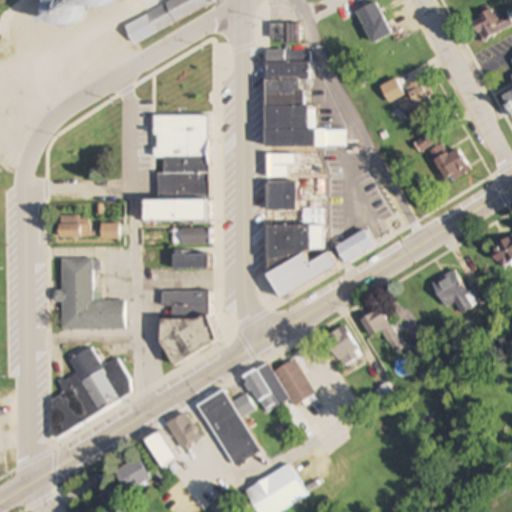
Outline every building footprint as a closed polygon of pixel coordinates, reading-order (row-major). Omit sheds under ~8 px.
[(77,0),(48,0),(49,25),(77,25),(77,0)] [(114,0),(80,0),(80,8),(115,8),(114,0)] [(214,7),(210,0),(173,0),(175,3),(122,27),(130,45),(214,7)] [(476,0),(453,0),(458,9),(476,0)] [(373,45),(393,35),(376,2),(357,12),(373,45)] [(511,14),(510,11),(497,18),(493,10),(472,22),(483,42),(511,26),(511,14)] [(346,131),(316,131),(316,109),(309,109),(309,50),(266,50),(266,149),(346,149),(346,131)] [(146,85),(145,134),(156,134),(156,152),(159,159),(159,194),(161,199),(211,199),(211,137),(210,135),(210,59),(146,85)] [(436,107),(420,79),(405,87),(411,98),(400,104),(409,121),(436,107)] [(511,115),(511,93),(503,97),(511,115)] [(447,184),(471,172),(460,149),(448,155),(437,133),(416,143),(422,154),(430,150),(447,184)] [(308,167),(308,155),(269,155),(269,179),(294,179),(294,167),(308,167)] [(297,211),(297,183),(267,183),(267,211),(297,211)] [(211,202),(145,202),(145,222),(211,222),(211,202)] [(268,227),(268,255),(325,255),(324,209),(304,210),(304,227),(268,227)] [(60,218),(59,239),(93,239),(93,218),(60,218)] [(121,241),(121,225),(102,225),(102,241),(121,241)] [(212,245),(212,229),(175,229),(175,245),(212,245)] [(375,248),(365,231),(337,248),(347,265),(375,248)] [(511,264),(511,238),(491,250),(502,270),(511,264)] [(280,301),(338,271),(329,254),(311,263),(307,255),(267,275),(280,301)] [(175,269),(210,269),(210,255),(175,255),(175,269)] [(126,330),(126,301),(102,301),(103,292),(95,292),(95,260),(63,260),(63,292),(57,292),(57,303),(63,303),(63,330),(126,330)] [(432,286),(451,315),(473,300),(454,271),(432,286)] [(165,356),(212,357),(212,294),(165,293),(165,307),(174,307),(174,319),(165,319),(165,356)] [(395,355),(404,350),(384,309),(362,320),(371,339),(384,333),(395,355)] [(343,368),(363,357),(346,326),(326,337),(343,368)] [(60,436),(137,394),(118,360),(103,368),(93,349),(70,361),(78,375),(60,385),(65,395),(44,407),(60,436)] [(274,373),(270,365),(255,372),(274,411),(293,402),(296,407),(316,397),(298,361),(274,373)] [(234,468),(261,454),(228,392),(201,406),(234,468)] [(202,438),(186,414),(167,426),(184,451),(202,438)] [(147,441),(161,470),(179,461),(165,432),(147,441)] [(126,495),(153,477),(140,458),(113,476),(126,495)] [(252,488),(264,511),(282,511),(310,497),(294,466),(252,488)]
